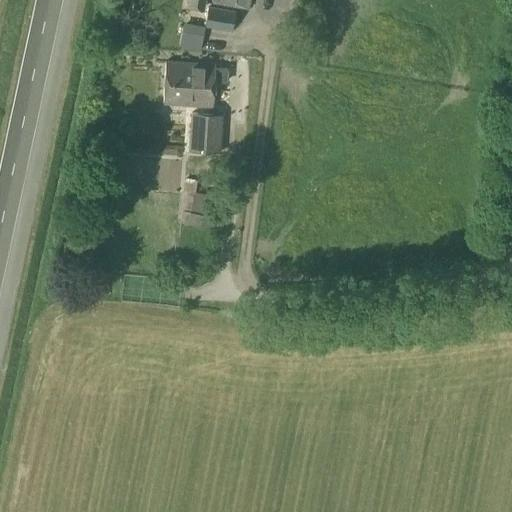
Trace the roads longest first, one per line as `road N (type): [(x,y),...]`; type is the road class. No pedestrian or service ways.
road 1 (unclassified): [(511,276),(334,301),(254,299),(242,284),(271,57)]
road 2 (trunk): [(0,230),(49,0)]
